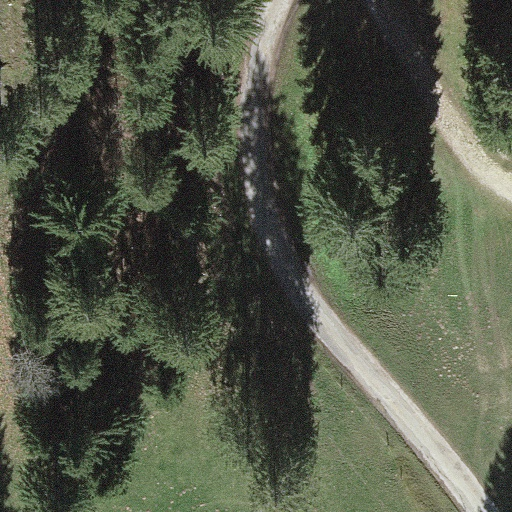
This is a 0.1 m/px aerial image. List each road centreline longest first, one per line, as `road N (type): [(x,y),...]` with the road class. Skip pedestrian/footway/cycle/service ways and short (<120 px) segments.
road 1 (unclassified): [(483,511),(300,292),(281,256),(263,207),(254,118),(278,0)]
road 2 (track): [(378,0),(417,76),(463,140),(511,184)]
